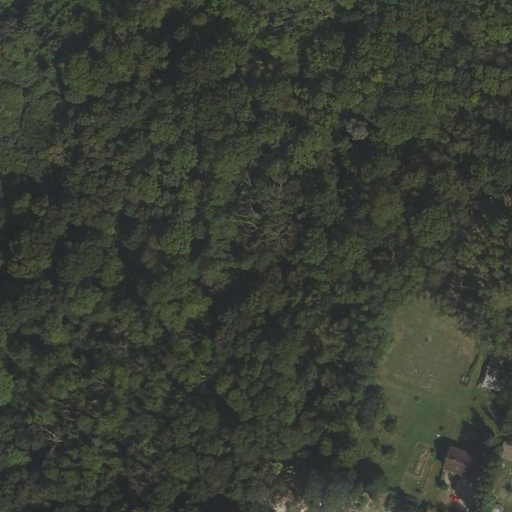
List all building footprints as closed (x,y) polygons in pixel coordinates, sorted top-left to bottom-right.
[(488,361),(479,387),(490,392),(499,366),(488,361)] [(488,459),(493,440),(486,438),(481,456),(488,459)] [(511,460),(511,442),(505,439),(499,455),(511,460)] [(443,471),(449,452),(447,451),(439,470),(443,471)] [(477,461),(449,452),(443,471),(469,482),(477,461)]
